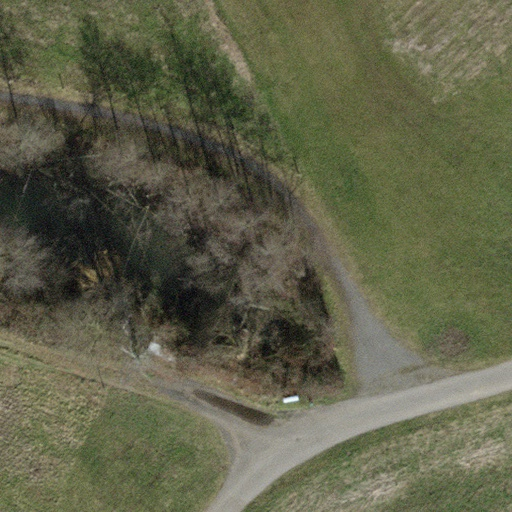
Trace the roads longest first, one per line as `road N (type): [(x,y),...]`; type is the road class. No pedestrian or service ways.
road 1 (track): [(222,511),(296,451),(377,407),(511,366)]
road 2 (track): [(296,451),(0,328)]
